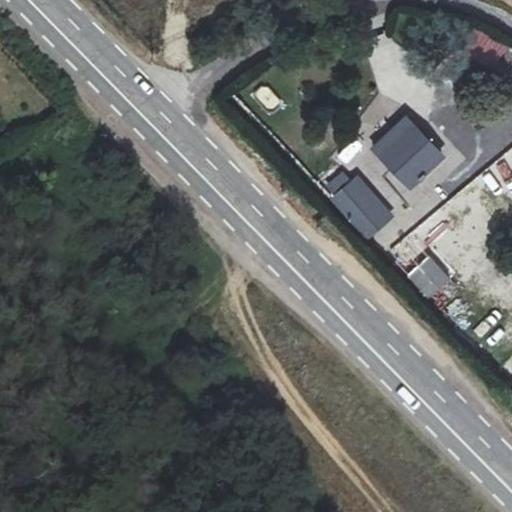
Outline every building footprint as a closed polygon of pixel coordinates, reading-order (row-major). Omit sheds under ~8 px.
[(270,83),(255,90),(264,113),(280,106),(270,83)] [(411,124),(384,150),(413,180),(439,154),(411,124)] [(384,218),(345,182),(332,197),(368,230),(384,218)] [(419,240),(399,261),(408,270),(428,249),(419,240)] [(430,250),(406,274),(431,298),(454,274),(430,250)] [(511,377),(511,354),(501,366),(511,377)]
